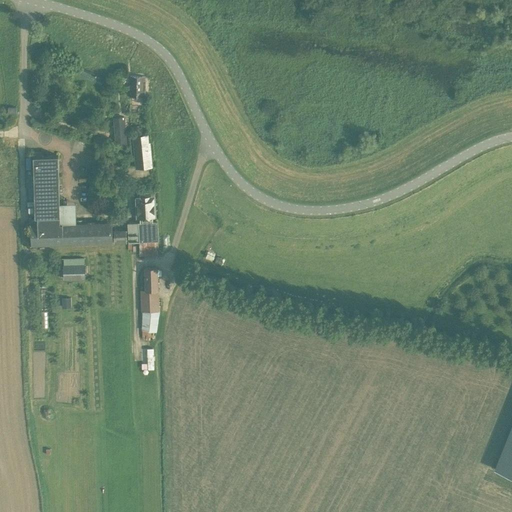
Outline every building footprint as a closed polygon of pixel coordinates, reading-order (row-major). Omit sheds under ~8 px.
[(145,76),(130,76),(129,96),(132,96),(132,105),(142,105),(142,96),(144,97),(145,76)] [(125,117),(114,117),(116,148),(127,147),(125,117)] [(137,167),(147,166),(152,166),(150,144),(149,144),(148,135),(133,137),(137,167)] [(121,242),(127,242),(126,229),(112,230),(112,222),(60,223),(58,155),(33,156),(35,217),(38,217),(38,224),(31,224),(32,244),(113,242),(115,242),(121,242)] [(140,198),(137,198),(138,217),(155,216),(154,197),(151,197),(150,192),(140,193),(140,198)] [(128,222),(129,242),(159,240),(158,221),(128,222)] [(64,265),(64,278),(85,278),(85,265),(64,265)] [(146,290),(141,290),(141,311),(143,311),(143,330),(156,332),(159,310),(158,268),(145,268),(146,290)] [(63,297),(63,306),(71,306),(71,297),(63,297)] [(511,474),(511,425),(495,468),(511,474)]
